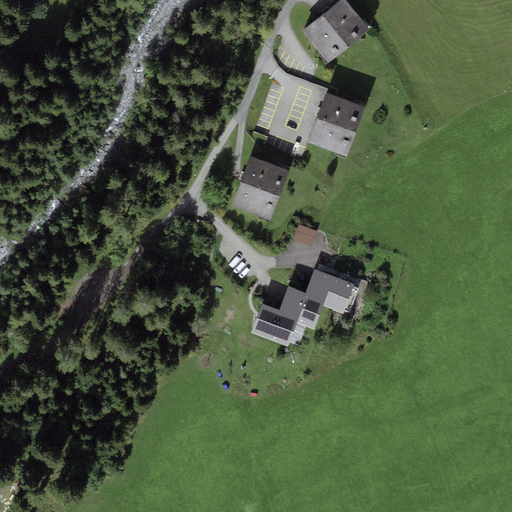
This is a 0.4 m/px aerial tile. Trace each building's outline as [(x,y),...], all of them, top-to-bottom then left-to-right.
[(346,0),(339,0),(302,31),(328,62),(370,29),(346,0)] [(365,106),(326,92),(309,142),(347,156),(365,106)] [(289,171),(250,156),(232,205),(270,220),(289,171)] [(317,231),(299,224),(293,240),(312,246),(317,231)] [(280,309),(262,303),(251,333),(288,346),(297,323),(315,329),(323,306),(343,313),(354,283),(314,268),(306,292),(288,286),(280,309)]
